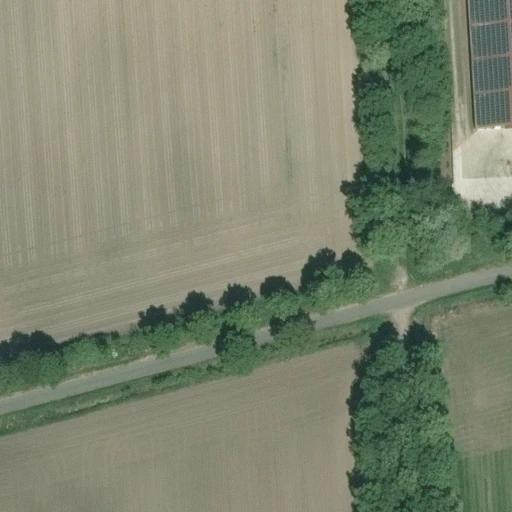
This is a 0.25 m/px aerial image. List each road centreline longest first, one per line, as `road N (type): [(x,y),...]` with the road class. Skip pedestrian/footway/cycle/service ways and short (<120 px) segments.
road 1 (unclassified): [(0,407),(511,274)]
road 2 (track): [(382,0),(402,303)]
road 3 (track): [(415,511),(402,303)]
